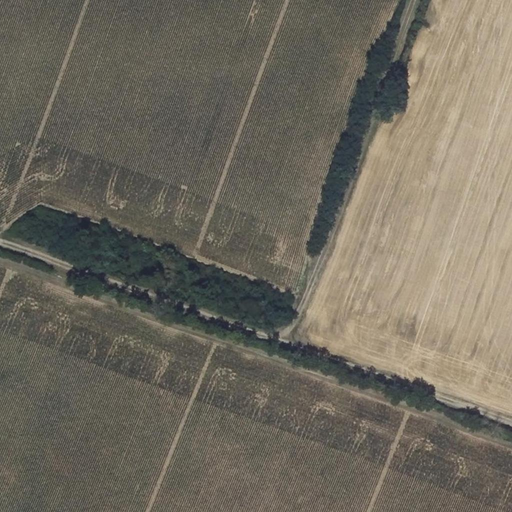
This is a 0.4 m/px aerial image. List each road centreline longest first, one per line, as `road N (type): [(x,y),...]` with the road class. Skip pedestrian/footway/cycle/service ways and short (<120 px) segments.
road 1 (track): [(511,426),(0,243)]
road 2 (track): [(284,344),(412,0)]
